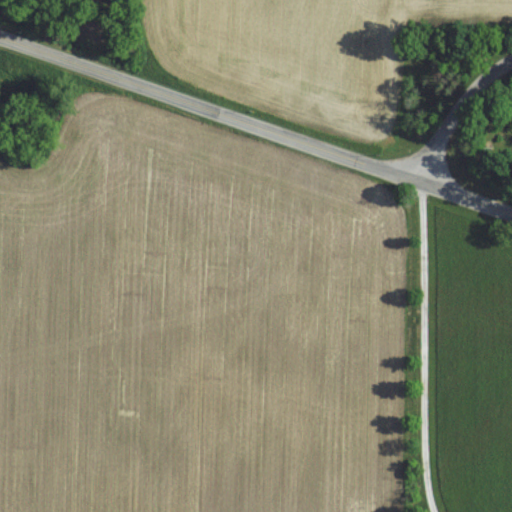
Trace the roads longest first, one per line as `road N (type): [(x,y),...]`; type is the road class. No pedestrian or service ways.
road 1 (tertiary): [(511,215),(0,36)]
road 2 (residential): [(415,180),(475,90),(511,63)]
